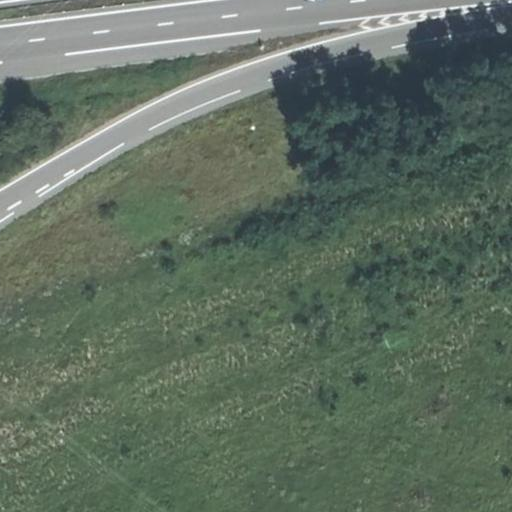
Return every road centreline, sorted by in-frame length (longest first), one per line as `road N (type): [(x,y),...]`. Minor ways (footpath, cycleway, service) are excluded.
road 1 (motorway): [(0,202),(205,91),(374,39),(511,14)]
road 2 (motorway): [(0,44),(355,0)]
